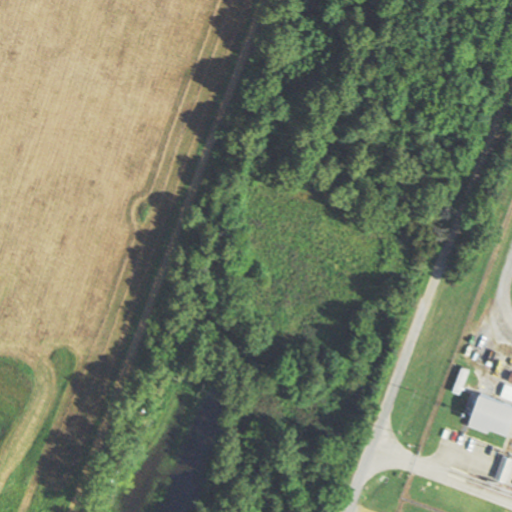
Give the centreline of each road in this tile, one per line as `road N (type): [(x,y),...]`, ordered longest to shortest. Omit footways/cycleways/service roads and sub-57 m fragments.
road 1 (residential): [(265,0),(73,511)]
road 2 (residential): [(335,511),(511,38)]
